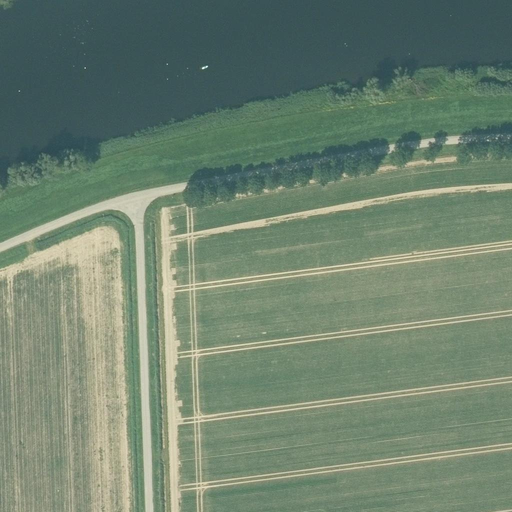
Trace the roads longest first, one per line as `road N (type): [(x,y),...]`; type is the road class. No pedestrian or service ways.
road 1 (unclassified): [(511,137),(416,145),(136,198)]
road 2 (unclassified): [(148,511),(136,198)]
road 3 (unclassified): [(136,198),(0,249)]
